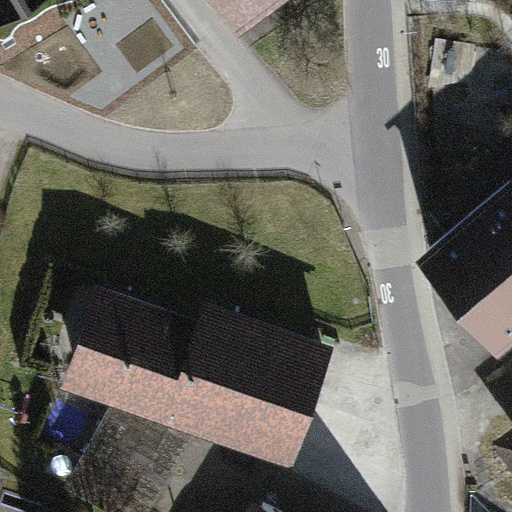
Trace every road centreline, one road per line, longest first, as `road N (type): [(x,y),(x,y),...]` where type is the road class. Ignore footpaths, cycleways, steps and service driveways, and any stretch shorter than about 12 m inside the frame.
road 1 (tertiary): [(380,162),(431,511)]
road 2 (residential): [(305,145),(207,156),(115,150),(0,106)]
road 3 (residential): [(193,0),(305,145)]
road 4 (tertiary): [(370,0),(380,162)]
